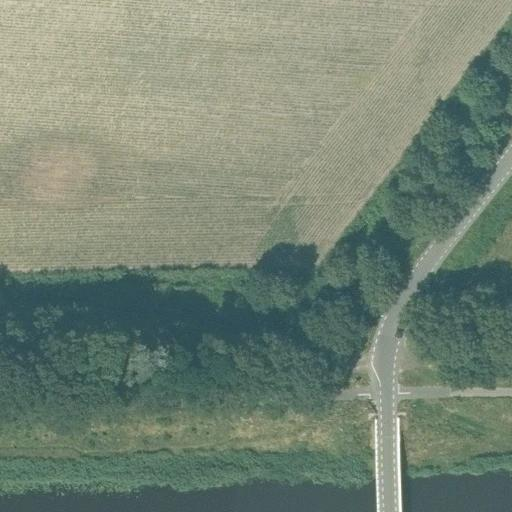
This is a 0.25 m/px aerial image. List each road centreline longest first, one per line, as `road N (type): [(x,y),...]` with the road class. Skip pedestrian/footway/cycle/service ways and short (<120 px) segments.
road 1 (tertiary): [(388,511),(383,349),(420,272),(511,157)]
road 2 (track): [(382,366),(166,314),(49,302)]
road 3 (track): [(382,366),(511,341)]
